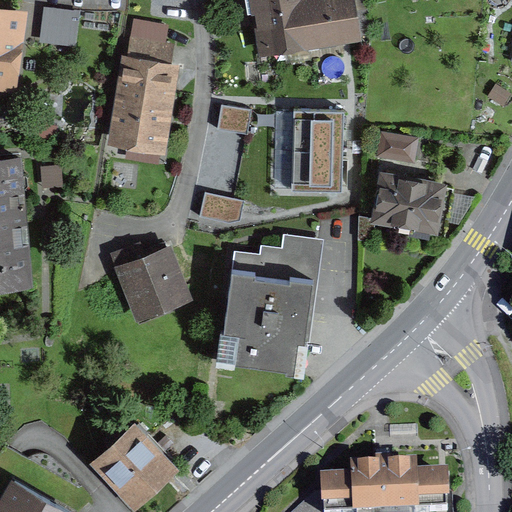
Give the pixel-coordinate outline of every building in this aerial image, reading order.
[(359,37),(352,0),(326,4),(325,0),(245,0),(255,55),(359,37)] [(72,8),(47,4),(43,33),(68,37),(72,8)] [(0,86),(11,88),(25,11),(0,6),(0,86)] [(511,15),(507,14),(494,55),(511,60),(511,15)] [(163,152),(178,65),(171,63),(177,28),(137,21),(131,56),(121,55),(106,142),(163,152)] [(250,130),(252,106),(224,103),(221,127),(250,130)] [(342,153),(343,110),(295,110),(294,152),(342,153)] [(411,160),(415,138),(379,132),(375,155),(411,160)] [(341,192),(342,153),(294,152),(293,191),(341,192)] [(14,157),(0,158),(0,288),(30,285),(14,157)] [(61,167),(44,168),(46,188),(63,186),(61,167)] [(435,228),(442,182),(378,170),(370,217),(435,228)] [(241,221),(244,196),(206,191),(203,216),(241,221)] [(233,267),(214,384),(297,398),(323,243),(285,237),(282,251),(260,247),(257,270),(233,267)] [(169,244),(114,268),(137,321),(192,297),(169,244)] [(123,511),(141,511),(177,480),(134,433),(89,474),(123,511)] [(446,511),(444,473),(416,475),(415,462),(352,466),(352,479),(318,481),(320,511),(446,511)] [(75,511),(8,474),(0,488),(0,511),(75,511)]
